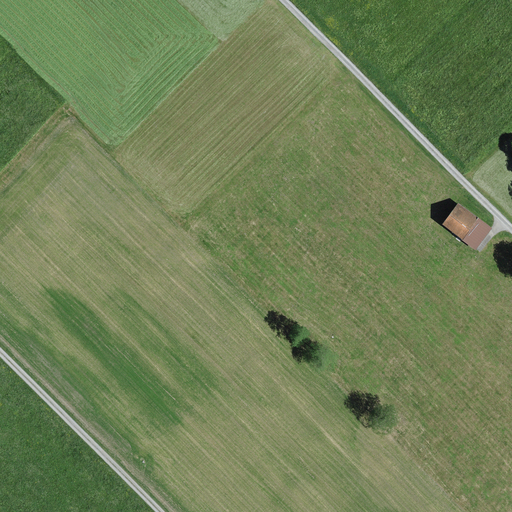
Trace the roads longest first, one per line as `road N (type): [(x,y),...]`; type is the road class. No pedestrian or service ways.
road 1 (track): [(511,229),(282,0)]
road 2 (track): [(0,351),(160,511)]
